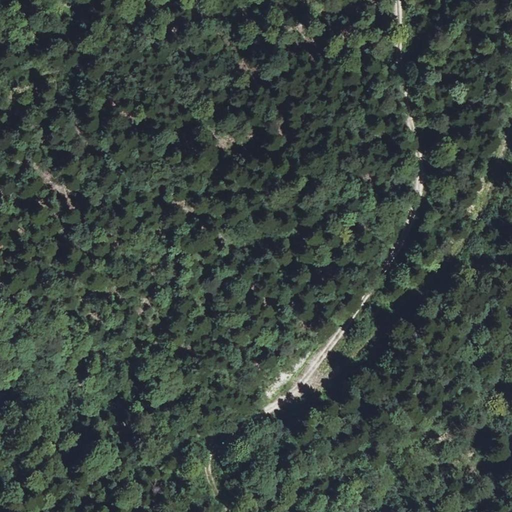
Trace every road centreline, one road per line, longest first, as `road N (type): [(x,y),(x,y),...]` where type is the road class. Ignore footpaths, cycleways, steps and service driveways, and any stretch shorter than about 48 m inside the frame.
road 1 (track): [(222,511),(212,457),(293,396),(404,230),(420,171),(401,78),(398,0)]
road 2 (track): [(293,396),(343,363),(448,262),(476,219),(511,121)]
